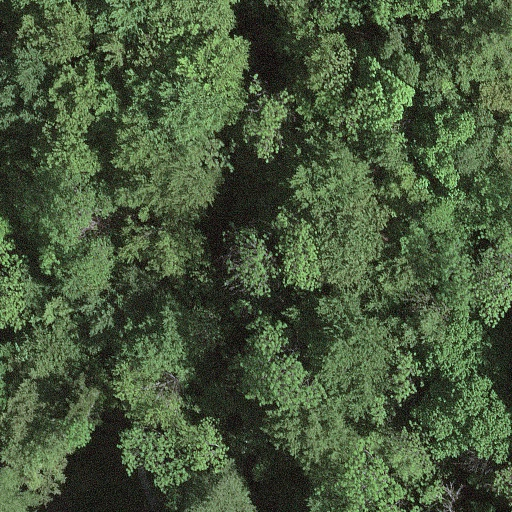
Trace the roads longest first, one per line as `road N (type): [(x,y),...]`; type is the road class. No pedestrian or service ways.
road 1 (track): [(3,0),(1,77),(19,213),(177,511)]
road 2 (track): [(511,305),(413,250),(318,139),(231,0)]
